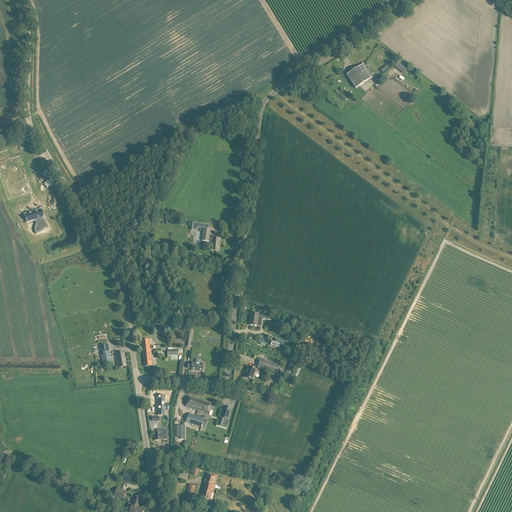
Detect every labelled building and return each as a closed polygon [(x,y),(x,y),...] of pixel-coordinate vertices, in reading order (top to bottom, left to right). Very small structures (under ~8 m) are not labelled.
[(394,66),(404,73),(408,67),(399,60),(394,66)] [(372,77),(366,68),(363,64),(347,75),(355,88),(372,77)] [(0,190),(4,202),(27,195),(15,157),(1,162),(0,158),(0,190)] [(39,211),(36,204),(36,206),(31,208),(33,213),(27,215),(29,221),(35,219),(37,225),(36,226),(36,227),(35,228),(35,229),(35,231),(36,232),(36,233),(36,234),(43,230),(43,229),(48,227),(43,217),(41,210),(39,211)] [(210,230),(205,229),(204,229),(203,240),(212,241),(211,250),(219,251),(218,251),(219,244),(220,245),(221,239),(213,238),(212,238),(209,238),(210,230)] [(251,313),(249,325),(255,326),(256,326),(257,326),(258,322),(261,322),(262,318),(268,319),(269,316),(262,315),(258,315),(258,314),(256,314),(251,313)] [(275,342),(273,346),(285,350),(286,346),(284,346),(285,342),(276,338),(275,342)] [(174,347),(185,347),(184,339),(174,339),(174,347)] [(146,340),(141,340),(142,350),(150,349),(153,349),(153,346),(150,346),(149,340),(146,340)] [(100,345),(102,360),(110,359),(108,344),(100,345)] [(178,350),(167,350),(167,360),(178,360),(177,355),(183,355),(183,348),(178,348),(178,350)] [(150,349),(142,350),(144,367),(152,366),(150,349)] [(118,368),(122,367),(127,366),(125,353),(116,354),(118,368)] [(277,362),(276,364),(261,358),(258,366),(277,374),(280,365),(280,364),(277,362)] [(291,378),(297,360),(291,358),(285,376),(291,378)] [(188,363),(188,368),(189,369),(191,369),(191,370),(203,372),(204,364),(200,363),(200,360),(196,360),(195,363),(192,362),(192,364),(188,363)] [(253,381),(257,370),(249,367),(247,371),(246,370),(244,377),(253,381)] [(198,410),(201,400),(189,396),(186,407),(198,410)] [(208,414),(210,408),(212,403),(201,400),(198,410),(208,414)] [(221,418),(219,425),(227,428),(229,420),(228,420),(232,408),(224,406),(221,418)] [(192,415),(189,423),(201,427),(204,419),(196,416),(192,415)] [(181,426),(177,426),(177,437),(180,437),(181,437),(181,439),(181,437),(184,437),(184,439),(185,439),(185,425),(181,425),(181,426)] [(154,436),(154,439),(155,439),(155,441),(161,441),(161,439),(167,439),(167,430),(161,430),(161,427),(158,427),(158,428),(155,428),(155,433),(155,436),(154,436)] [(191,474),(197,476),(200,466),(194,465),(191,474)] [(124,473),(122,482),(125,483),(130,484),(131,483),(133,476),(124,473)] [(218,477),(212,475),(207,474),(199,499),(212,501),(214,493),(218,477)] [(189,484),(186,504),(191,505),(194,488),(195,488),(195,485),(189,484)] [(123,500),(125,495),(127,492),(118,488),(114,495),(123,500)] [(136,496),(131,504),(133,504),(129,510),(132,511),(143,511),(144,510),(138,507),(142,499),(136,496)]
